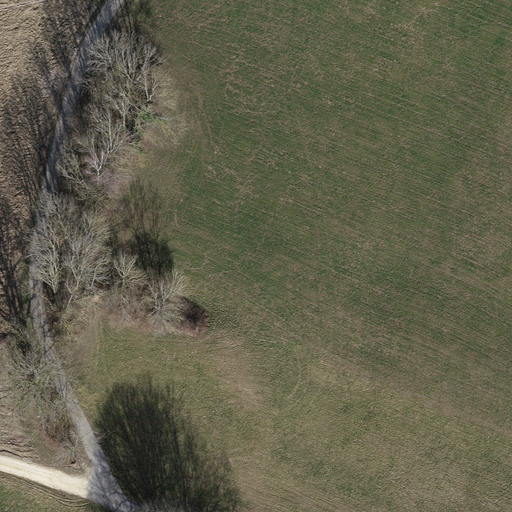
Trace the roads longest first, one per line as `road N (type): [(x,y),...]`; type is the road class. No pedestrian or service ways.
road 1 (track): [(124,511),(56,376),(25,228),(52,99),(115,0)]
road 2 (track): [(0,463),(140,511)]
